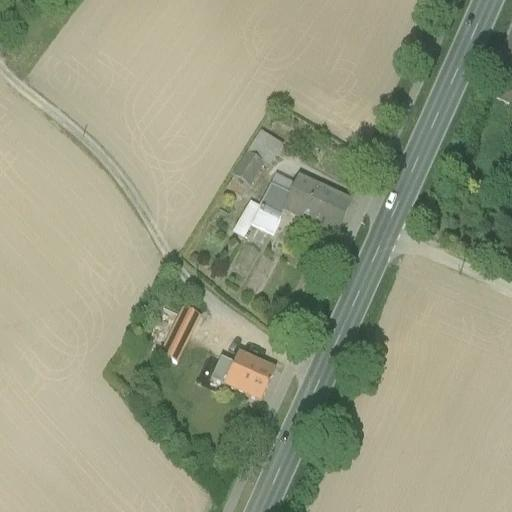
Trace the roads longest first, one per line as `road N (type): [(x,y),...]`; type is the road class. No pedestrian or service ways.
road 1 (primary): [(259,511),(488,0)]
road 2 (track): [(321,375),(231,317),(171,258),(118,166),(13,79),(0,49)]
road 3 (track): [(383,231),(511,287)]
